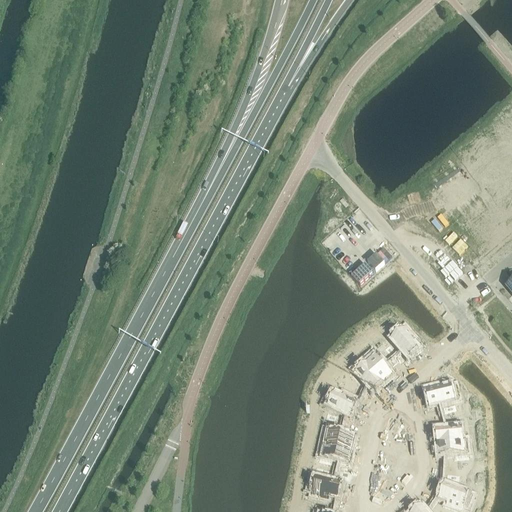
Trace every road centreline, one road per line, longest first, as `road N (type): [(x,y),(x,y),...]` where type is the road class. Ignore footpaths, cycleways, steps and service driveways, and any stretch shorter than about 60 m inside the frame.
road 1 (unclassified): [(432,0),(342,92),(232,295),(138,511)]
road 2 (primary): [(60,511),(286,89)]
road 3 (primary): [(212,185),(36,511)]
road 4 (primary): [(314,0),(212,185)]
road 5 (primary): [(281,0),(212,185)]
road 6 (residential): [(402,388),(423,450),(414,492),(390,511)]
road 7 (residential): [(402,388),(373,428),(361,492),(366,511)]
